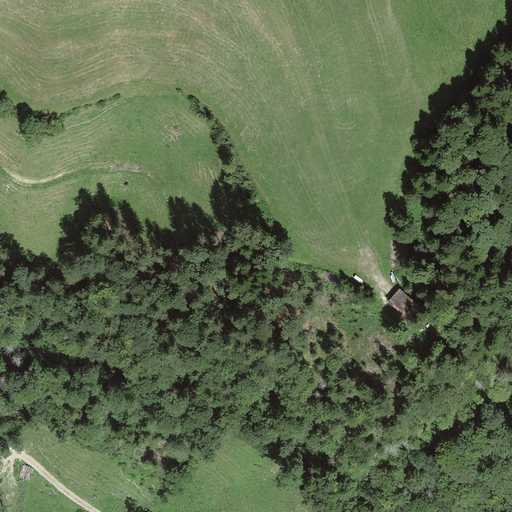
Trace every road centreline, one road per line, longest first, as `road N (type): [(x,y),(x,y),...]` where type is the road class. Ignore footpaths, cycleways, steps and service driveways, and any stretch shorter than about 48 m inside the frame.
road 1 (track): [(263,0),(292,52),(381,281)]
road 2 (track): [(0,167),(28,184),(91,169),(156,175),(184,251),(210,278)]
